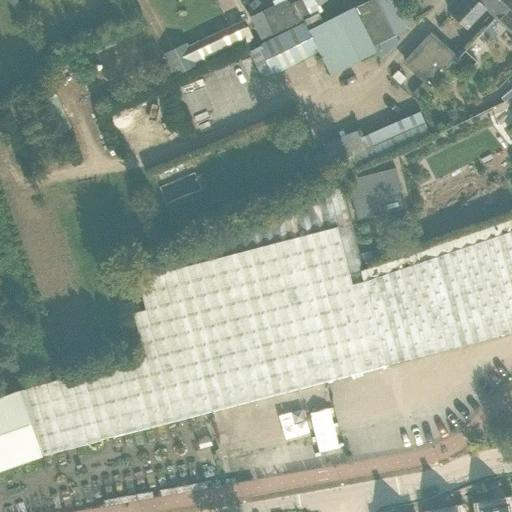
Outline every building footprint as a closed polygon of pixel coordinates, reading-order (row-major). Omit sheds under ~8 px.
[(304,21),(259,43),(260,44),(274,71),(275,73),(317,51),(319,50),(330,73),(375,52),(372,46),(394,35),(391,30),(392,29),(376,0),(369,0),(368,1),(353,8),(353,7),(324,21),(323,22),(319,13),(310,17),(303,20),(304,21)] [(353,8),(368,1),(367,0),(330,0),(319,11),(324,21),(353,7),(353,8)] [(494,17),(509,0),(462,0),(449,14),(466,30),(485,9),(494,17)] [(511,0),(509,0),(494,17),(511,34),(511,45),(511,46),(511,47),(511,87),(500,97),(504,101),(511,94),(511,0)] [(285,29),(277,11),(275,6),(250,17),(261,35),(260,35),(262,40),(285,29)] [(169,73),(251,41),(243,20),(161,51),(169,73)] [(421,92),(455,58),(430,34),(403,61),(422,79),(415,87),(421,92)] [(348,166),(428,134),(419,111),(361,134),(359,129),(337,138),(348,166)] [(326,153),(313,158),(320,173),(342,163),(331,140),(322,144),(326,153)] [(511,168),(508,170),(507,166),(485,175),(501,214),(511,209),(511,168)] [(394,167),(346,179),(353,207),(401,196),(394,167)] [(362,266),(341,180),(135,270),(145,309),(133,313),(144,355),(94,368),(19,390),(0,396),(0,469),(41,455),(511,332),(511,218),(506,221),(504,215),(362,266)] [(370,251),(360,253),(363,263),(372,260),(370,251)]
